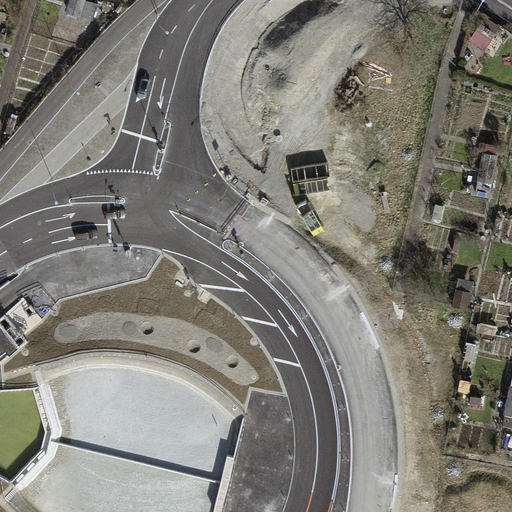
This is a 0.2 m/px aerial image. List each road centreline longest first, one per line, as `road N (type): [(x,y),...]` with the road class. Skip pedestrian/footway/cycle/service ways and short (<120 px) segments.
road 1 (track): [(288,0),(244,42),(231,76),(233,110),(246,140),(300,190),(368,305),(394,374),(413,511)]
road 2 (motorway): [(356,511),(355,383),(319,305),(233,229),(149,205)]
road 3 (motorway): [(149,205),(267,296),(313,365),(330,442),(317,511)]
road 4 (tertiary): [(149,205),(171,93),(212,0)]
road 5 (tertiary): [(0,235),(74,207),(149,205)]
